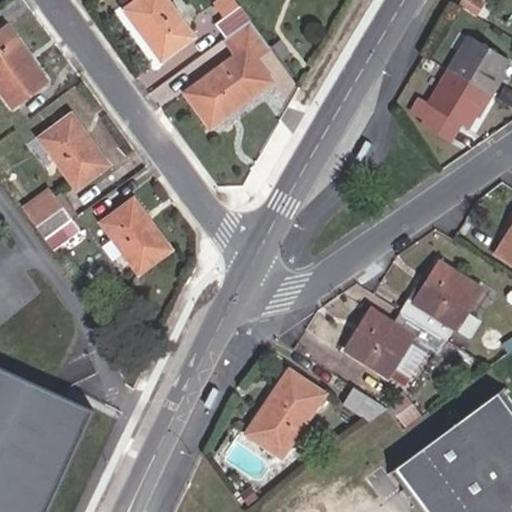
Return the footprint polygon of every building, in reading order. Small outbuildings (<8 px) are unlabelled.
[(192,38),(164,0),(136,0),(122,10),(159,62),(192,38)] [(216,24),(239,7),(233,0),(220,0),(206,11),(216,24)] [(226,39),(250,22),(239,7),(216,24),(226,39)] [(252,59),(268,47),(250,22),(226,39),(224,40),(235,55),(183,93),(208,128),(269,83),(252,59)] [(9,27),(0,33),(0,91),(13,109),(49,82),(9,27)] [(481,116),(505,77),(500,74),(507,61),(468,37),(428,106),(418,101),(410,114),(421,121),(419,125),(448,143),(459,125),(466,129),(476,112),(481,116)] [(271,46),(280,58),(289,52),(280,40),(271,46)] [(511,108),(511,107),(511,92),(505,88),(498,99),(511,108)] [(73,115),(40,139),(78,191),(111,167),(73,115)] [(25,209),(46,237),(72,219),(56,197),(52,191),(25,209)] [(72,219),(78,215),(63,192),(56,197),(72,219)] [(136,199),(102,223),(141,275),(174,252),(136,199)] [(72,219),(46,237),(56,251),(82,233),(72,219)] [(511,265),(511,231),(497,256),(511,265)] [(466,317),(481,291),(439,265),(415,305),(408,302),(401,314),(443,340),(449,329),(456,333),(457,331),(469,339),(478,324),(466,317)] [(436,351),(443,340),(401,314),(393,326),(371,314),(346,353),(388,378),(390,376),(414,338),(426,345),(436,351)] [(426,345),(414,338),(390,376),(402,384),(426,345)] [(288,371),(245,437),(282,460),(325,396),(288,371)] [(0,511),(36,511),(87,410),(0,375),(0,511)] [(385,405),(394,391),(374,379),(366,393),(385,405)] [(374,418),(385,409),(356,391),(349,403),(374,418)] [(511,511),(511,405),(502,391),(393,471),(423,511),(511,511)]
